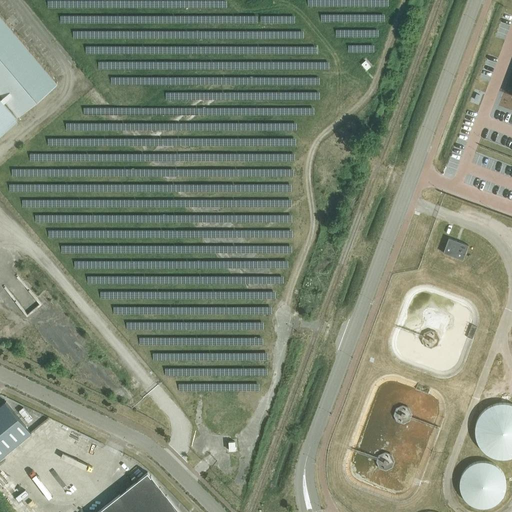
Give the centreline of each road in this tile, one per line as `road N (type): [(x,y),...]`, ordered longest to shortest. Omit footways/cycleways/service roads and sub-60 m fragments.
road 1 (tertiary): [(309,511),(304,469),(311,446),(473,0)]
road 2 (unclassified): [(0,373),(140,441),(218,511)]
